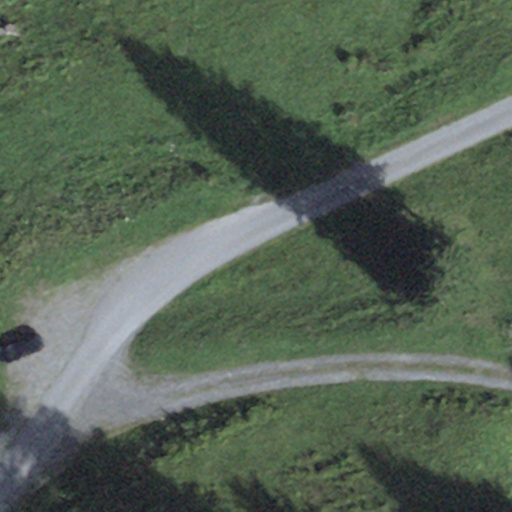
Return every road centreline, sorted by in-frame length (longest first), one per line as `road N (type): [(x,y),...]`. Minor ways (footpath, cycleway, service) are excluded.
road 1 (unclassified): [(511,113),(365,175),(152,285),(103,334),(44,435),(0,488)]
road 2 (track): [(44,435),(175,395),(292,372),(385,365),(511,378)]
